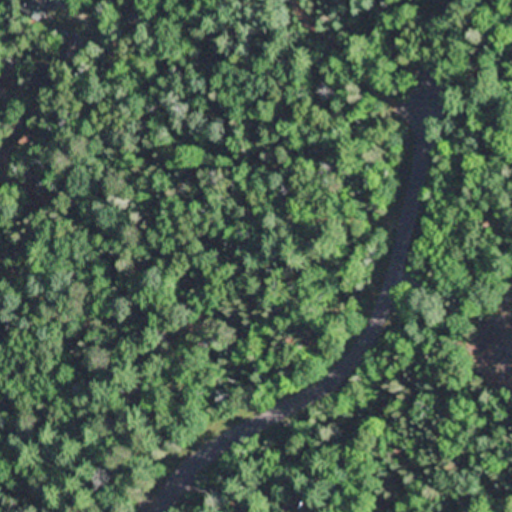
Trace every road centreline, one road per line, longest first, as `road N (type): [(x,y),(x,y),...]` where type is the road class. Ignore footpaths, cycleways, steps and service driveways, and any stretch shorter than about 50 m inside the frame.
road 1 (residential): [(158,511),(169,474),(354,349),(396,244),(421,100),(452,0)]
road 2 (residential): [(17,381),(0,372),(138,3)]
road 3 (residential): [(167,479),(59,401),(17,381),(0,383)]
